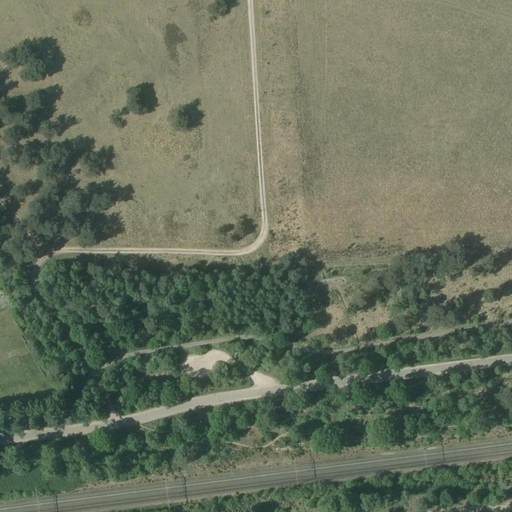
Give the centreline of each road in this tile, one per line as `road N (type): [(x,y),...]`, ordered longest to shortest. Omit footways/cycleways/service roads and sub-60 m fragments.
road 1 (track): [(246,0),(265,229),(257,248),(64,251),(33,272),(34,291),(120,422)]
road 2 (tertiary): [(0,439),(273,388),(511,359)]
